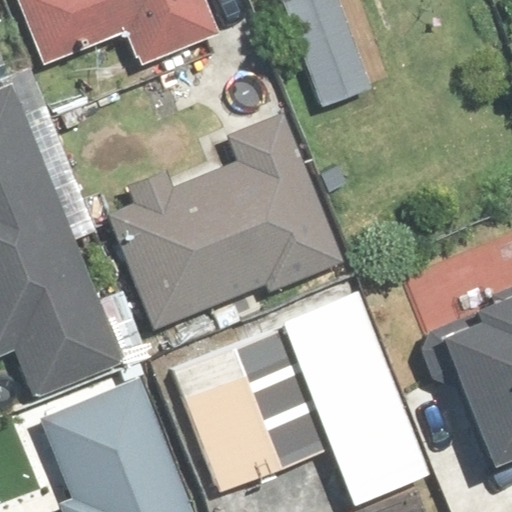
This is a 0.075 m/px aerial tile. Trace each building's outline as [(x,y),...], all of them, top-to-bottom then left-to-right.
[(201,0),(20,0),(44,57),(120,26),(133,57),(211,25),(201,0)] [(364,84),(334,0),(282,0),(318,101),(364,84)] [(93,297),(9,80),(0,83),(0,351),(10,347),(29,396),(139,354),(114,290),(93,297)] [(164,185),(159,173),(134,183),(138,193),(103,207),(151,327),(262,282),(265,290),(341,260),(280,110),(229,131),(239,155),(164,185)] [(511,224),(408,273),(495,459),(511,451),(511,224)] [(358,284),(277,315),(349,501),(429,470),(358,284)] [(266,328),(169,366),(217,490),(314,452),(266,328)] [(193,511),(139,374),(34,415),(66,497),(55,502),(58,511),(193,511)]
